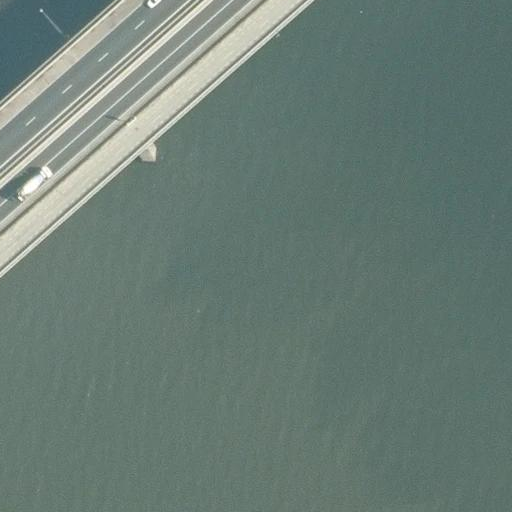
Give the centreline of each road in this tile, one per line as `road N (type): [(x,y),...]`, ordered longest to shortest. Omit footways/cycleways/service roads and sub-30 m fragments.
road 1 (unclassified): [(0,259),(294,0)]
road 2 (motorway): [(0,209),(236,0)]
road 3 (motorway): [(172,0),(0,152)]
